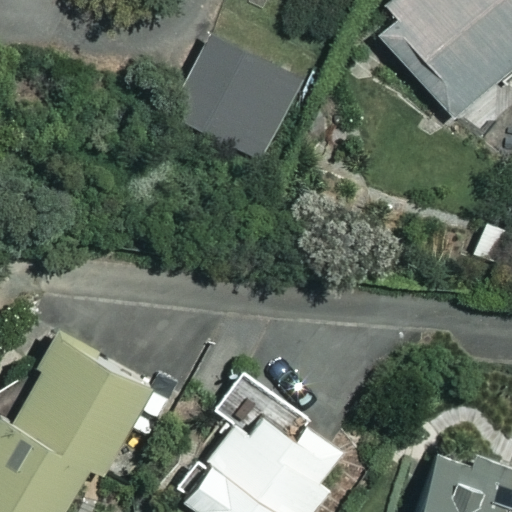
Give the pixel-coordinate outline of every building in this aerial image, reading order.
[(511,0),(381,0),(362,21),(461,113),(511,56),(511,0)] [(299,69),(208,27),(168,113),(259,155),(299,69)] [(147,375),(50,327),(8,413),(0,408),(0,511),(54,511),(82,456),(103,465),(147,375)] [(296,511),(325,480),(312,469),(335,442),(244,360),(207,401),(222,414),(165,478),(190,501),(179,511),(296,511)] [(511,511),(511,460),(437,432),(407,511),(511,511)]
